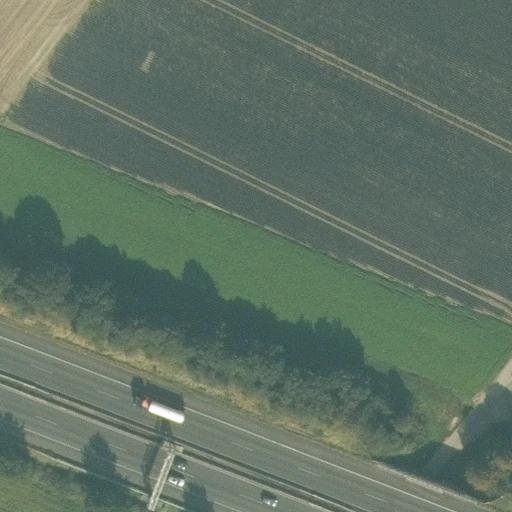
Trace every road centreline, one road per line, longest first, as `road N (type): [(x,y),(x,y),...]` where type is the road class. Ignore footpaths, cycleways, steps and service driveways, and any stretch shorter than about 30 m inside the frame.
road 1 (motorway): [(416,511),(0,351)]
road 2 (motorway): [(0,402),(284,511)]
road 3 (track): [(398,511),(482,410)]
